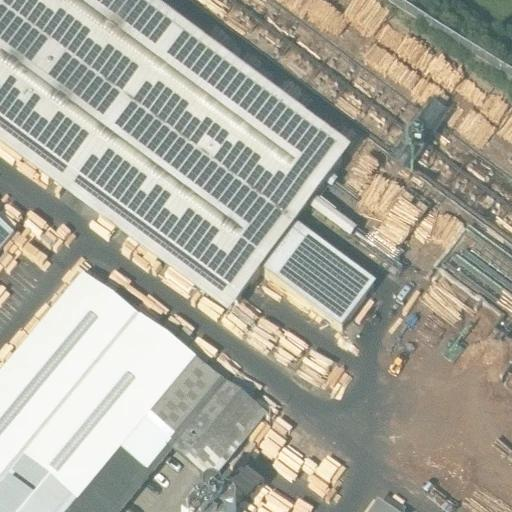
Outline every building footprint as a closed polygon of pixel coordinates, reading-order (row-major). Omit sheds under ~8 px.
[(341,165),(117,0),(0,0),(0,131),(237,307),(341,165)] [(0,256),(12,241),(0,230),(0,256)] [(71,511),(141,430),(194,367),(83,285),(0,384),(0,511),(71,511)] [(194,367),(141,430),(170,454),(215,492),(269,423),(194,367)] [(348,460),(304,428),(287,453),(330,484),(348,460)] [(121,511),(170,454),(141,430),(71,511),(121,511)] [(220,511),(221,511),(220,510),(219,507),(218,506),(216,504),(214,504),(212,503),(210,503),(208,504),(206,505),(204,506),(203,507),(202,509),(202,511),(201,511),(220,511)]
